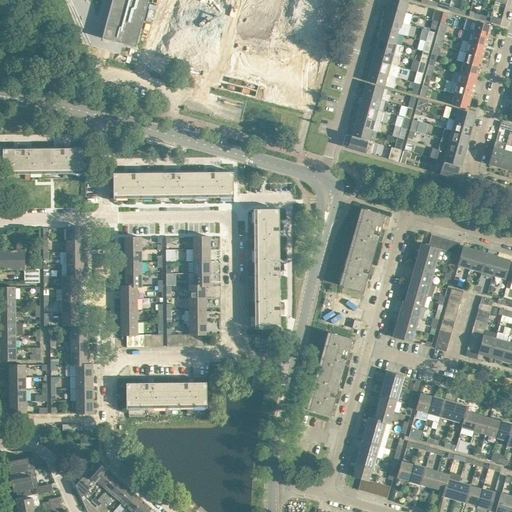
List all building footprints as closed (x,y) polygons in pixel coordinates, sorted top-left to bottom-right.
[(112,0),(102,38),(136,47),(148,0),(112,0)] [(401,0),(389,0),(388,8),(404,12),(407,2),(401,0)] [(439,1),(438,3),(437,7),(448,10),(449,6),(449,4),(439,1)] [(401,23),(404,12),(388,8),(387,11),(384,10),(382,17),(385,18),(401,23)] [(492,23),(500,25),(502,19),(491,16),(489,22),(492,23)] [(401,23),(385,18),(385,19),(382,18),(380,25),(383,26),(382,29),(398,33),(408,36),(411,26),(401,23)] [(463,29),(472,31),(488,36),(491,25),(466,18),(466,19),(467,19),(464,29),(463,28),(463,29)] [(438,33),(445,35),(448,25),(440,23),(438,33)] [(379,38),(379,39),(395,43),(398,33),(382,29),(381,31),(378,30),(376,37),(379,38)] [(432,43),(435,32),(429,31),(426,41),(432,43)] [(469,42),(485,47),(488,36),(472,31),(469,42)] [(445,35),(438,33),(435,44),(442,46),(445,35)] [(395,43),(379,39),(376,49),(401,56),(404,46),(395,43)] [(429,53),(432,43),(426,41),(423,51),(429,53)] [(482,57),(485,47),(469,42),(466,52),(482,57)] [(440,56),(442,46),(435,44),(432,54),(438,56),(440,56)] [(376,49),(373,60),(389,64),(398,67),(401,56),(376,49)] [(463,63),(480,67),(482,57),(466,52),(463,63)] [(438,56),(432,54),(429,64),(435,66),(438,56)] [(373,60),(370,70),(387,75),(389,64),(373,60)] [(477,78),(480,67),(463,63),(460,73),(477,78)] [(432,76),(435,66),(429,64),(426,75),(432,76)] [(370,70),(367,81),(394,88),(396,84),(393,83),(394,77),(387,75),(370,70)] [(474,88),(477,78),(460,73),(455,72),(452,82),(474,88)] [(432,76),(426,75),(423,85),(429,87),(432,76)] [(449,92),(454,94),(471,98),(474,88),(452,82),(449,92)] [(417,95),(420,84),(415,83),(412,93),(417,95)] [(366,84),(363,94),(380,99),(388,101),(390,95),(386,94),(387,89),(366,84)] [(426,97),(429,87),(423,85),(420,96),(426,97)] [(360,105),(377,109),(380,99),(363,94),(362,98),(359,97),(358,104),(360,105)] [(468,109),(471,98),(454,94),(451,104),(468,109)] [(416,109),(422,111),(423,106),(427,107),(429,101),(419,98),(416,109)] [(377,109),(360,105),(357,115),(382,122),(385,112),(377,109)] [(448,118),(472,125),(475,114),(467,112),(451,107),(448,118)] [(355,126),(371,130),(379,132),(382,122),(357,115),(355,126)] [(410,130),(415,131),(417,132),(419,121),(413,120),(410,130)] [(455,120),(452,131),(469,135),(472,125),(455,120)] [(511,125),(501,122),(499,127),(510,131),(510,130),(511,125)] [(371,130),(355,126),(352,136),(374,142),(368,140),(371,130)] [(443,139),(466,146),(469,135),(452,131),(446,129),(443,139)] [(374,142),(352,136),(348,147),(371,154),(374,142)] [(397,149),(401,150),(404,139),(399,138),(397,137),(394,148),(397,149)] [(463,156),(466,146),(443,139),(440,150),(463,156)] [(506,144),(495,141),(488,164),(500,167),(504,150),(506,144)] [(406,143),(404,151),(408,152),(410,152),(412,144),(406,143)] [(57,148),(53,148),(43,148),(43,174),(45,174),(45,171),(81,170),(81,173),(83,173),(83,165),(83,162),(83,148),(82,148),(64,148),(64,144),(57,144),(57,148)] [(41,174),(43,174),(43,148),(30,149),(25,149),(24,145),(18,145),(18,149),(14,149),(3,149),(3,165),(3,174),(5,174),(5,171),(41,171),(41,174)] [(436,160),(443,162),(460,167),(463,156),(440,150),(439,149),(436,160)] [(511,162),(511,152),(504,150),(500,167),(510,170),(511,162)] [(457,178),(460,167),(443,162),(440,173),(457,178)] [(191,198),(193,198),(193,172),(175,172),(174,168),(168,168),(168,172),(153,173),(153,198),(155,198),(155,195),(191,195),(191,198)] [(233,197),(233,172),(220,172),(214,172),(214,168),(207,168),(207,172),(193,172),(193,198),(195,198),(195,195),(231,194),(231,197),(233,197)] [(152,198),(153,198),(153,173),(135,173),(135,169),(128,169),(128,173),(124,173),(113,173),(113,190),(113,193),(113,199),(116,198),(116,195),(152,195),(152,198)] [(350,246),(374,253),(379,236),(383,237),(385,230),(381,229),(385,215),(361,208),(360,210),(363,211),(353,245),(350,245),(350,246)] [(279,219),(279,209),(253,209),(253,211),(256,211),(257,247),(254,247),(254,249),(279,249),(279,236),(279,230),(283,230),(283,223),(279,223),(279,219)] [(66,228),(66,240),(83,240),(83,227),(66,228)] [(432,234),(431,234),(428,246),(434,247),(437,236),(432,234)] [(193,237),(193,249),(210,249),(210,236),(193,237)] [(443,237),(437,236),(434,247),(439,249),(439,248),(440,249),(443,237)] [(124,237),(124,250),(141,250),(141,237),(124,237)] [(449,239),(443,237),(440,249),(445,250),(449,239)] [(449,239),(445,250),(451,252),(454,241),(449,239)] [(83,252),(83,240),(66,240),(66,252),(83,252)] [(454,241),(451,252),(457,253),(460,242),(454,241)] [(422,244),(419,256),(436,261),(439,249),(434,247),(428,246),(422,244)] [(370,267),(371,263),(374,253),(350,246),(349,248),(352,249),(342,284),(339,283),(339,285),(363,292),(368,274),(372,275),(374,268),(370,267)] [(463,248),(458,264),(470,268),(474,251),(463,248)] [(166,250),(166,261),(170,261),(176,261),(176,249),(166,250)] [(210,261),(210,249),(193,249),(193,261),(210,261)] [(279,249),(254,249),(254,251),(257,251),(257,287),(254,287),(254,289),(280,289),(280,275),(280,270),(284,270),(284,263),(280,263),(280,259),(279,249)] [(0,250),(0,269),(24,269),(24,283),(39,283),(39,269),(35,269),(35,260),(27,260),(27,258),(25,258),(25,251),(25,250),(24,250),(0,250)] [(141,250),(124,250),(125,262),(141,262),(141,250)] [(470,268),(481,271),(486,254),(474,251),(470,268)] [(66,252),(66,264),(83,264),(83,252),(66,252)] [(481,271),(493,274),(498,258),(486,254),(481,271)] [(419,256),(416,267),(432,272),(436,261),(419,256)] [(498,258),(493,274),(505,278),(509,261),(498,258)] [(193,261),(193,273),(210,273),(210,261),(193,261)] [(125,262),(125,274),(141,274),(141,262),(125,262)] [(83,276),(83,264),(66,264),(67,276),(67,277),(79,276),(83,276)] [(416,267),(412,279),(429,284),(432,272),(416,267)] [(210,286),(210,273),(193,273),(193,285),(205,285),(205,286),(210,286)] [(141,274),(125,274),(125,286),(142,286),(141,274)] [(166,274),(166,286),(170,286),(176,286),(175,274),(166,274)] [(61,276),(62,289),(79,289),(79,276),(67,277),(67,276),(61,276)] [(412,279),(409,291),(426,296),(429,284),(412,279)] [(189,286),(189,298),(205,297),(205,286),(205,285),(193,285),(193,286),(189,286)] [(120,286),(120,298),(137,298),(137,287),(142,287),(142,286),(125,286),(120,286)] [(0,287),(0,299),(15,299),(15,287),(0,287)] [(461,298),(463,291),(451,288),(450,294),(461,298)] [(62,289),(62,301),(79,301),(79,289),(62,289)] [(280,289),(254,289),(254,290),(257,290),(258,326),(255,327),(255,329),(261,329),(264,329),(280,328),(280,315),(280,309),(284,309),(284,303),(280,303),(280,298),(280,289)] [(426,296),(409,291),(406,302),(404,301),(404,302),(422,307),(426,296)] [(450,294),(448,300),(459,304),(461,298),(450,294)] [(206,309),(205,297),(189,298),(189,310),(206,309)] [(482,297),(480,303),(491,306),(492,306),(493,300),(482,297)] [(137,298),(120,298),(120,310),(137,310),(137,298)] [(0,299),(0,311),(15,311),(15,299),(0,299)] [(459,304),(448,300),(446,306),(458,309),(459,304)] [(79,313),(79,301),(62,301),(54,301),(54,309),(62,309),(62,313),(79,313)] [(421,311),(422,307),(404,302),(400,313),(417,318),(420,310),(421,311)] [(478,309),(490,312),(491,306),(480,303),(478,309)] [(446,306),(444,312),(456,315),(458,309),(446,306)] [(189,310),(189,322),(206,322),(206,309),(189,310)] [(488,319),(490,312),(478,309),(477,315),(488,319)] [(120,310),(121,322),(137,322),(137,310),(120,310)] [(0,311),(0,323),(16,324),(15,311),(0,311)] [(456,315),(444,312),(443,318),(454,321),(456,315)] [(62,325),(79,325),(79,313),(62,313),(62,325)] [(400,313),(397,325),(414,330),(417,318),(400,313)] [(477,315),(475,320),(487,323),(488,319),(477,315)] [(443,318),(441,324),(453,328),(454,321),(443,318)] [(361,321),(354,319),(352,328),(359,330),(361,321)] [(475,320),(473,326),(485,329),(487,323),(475,320)] [(127,335),(133,335),(137,335),(137,322),(121,322),(121,335),(127,335)] [(197,334),(203,334),(206,334),(206,322),(189,322),(189,334),(191,334),(197,334)] [(0,323),(0,335),(16,336),(16,324),(0,323)] [(453,328),(441,324),(439,330),(451,333),(453,328)] [(414,330),(397,325),(394,337),(410,341),(414,330)] [(473,326),(472,332),(484,335),(485,329),(473,326)] [(70,328),(70,340),(87,340),(87,328),(70,328)] [(451,333),(439,330),(438,336),(449,339),(451,333)] [(317,370),(341,377),(346,359),(350,361),(352,354),(348,353),(352,339),(349,338),(328,332),(327,334),(330,335),(320,369),(317,369),(317,370)] [(472,332),(470,338),(482,341),(483,336),(484,335),(472,332)] [(0,335),(0,347),(16,348),(16,336),(0,335)] [(448,345),(449,339),(438,336),(436,342),(448,345)] [(479,353),(490,356),(495,339),(483,336),(482,341),(480,347),(479,353)] [(482,341),(470,338),(469,343),(480,347),(482,341)] [(490,356),(502,359),(507,343),(495,339),(490,356)] [(88,352),(87,340),(70,340),(71,352),(88,352)] [(448,345),(436,342),(434,348),(446,351),(448,345)] [(479,353),(480,347),(469,343),(467,349),(479,353)] [(502,359),(511,361),(511,344),(507,343),(502,359)] [(16,348),(0,347),(0,360),(16,360),(16,348)] [(40,360),(40,348),(28,348),(28,353),(32,353),(32,356),(30,356),(30,360),(40,360)] [(71,365),(75,365),(75,364),(88,364),(88,352),(71,352),(71,365)] [(92,364),(88,364),(75,364),(75,365),(76,376),(93,376),(92,364)] [(9,365),(9,377),(26,377),(26,365),(9,365)] [(337,391),(339,387),(341,377),(317,370),(316,372),(319,373),(309,407),(307,407),(306,409),(330,416),(336,398),(339,399),(341,392),(337,391)] [(383,384),(400,389),(403,377),(403,376),(387,372),(383,384)] [(93,388),(93,376),(76,376),(76,389),(93,388)] [(9,377),(9,389),(26,389),(26,377),(9,377)] [(177,382),(166,382),(167,408),(168,408),(168,405),(204,404),(204,407),(207,407),(206,382),(193,382),(187,382),(187,378),(180,378),(181,382),(177,382)] [(167,408),(166,382),(153,383),(148,383),(148,379),(141,379),(141,383),(137,383),(126,383),(126,408),(129,408),(129,405),(165,405),(165,408),(167,408)] [(400,389),(383,384),(380,396),(396,400),(400,389)] [(76,389),(76,401),(93,401),(93,388),(76,389)] [(9,389),(9,402),(26,401),(26,389),(9,389)] [(421,393),(416,409),(428,413),(432,396),(421,393)] [(396,400),(380,396),(377,407),(393,412),(396,400)] [(444,400),(432,396),(428,413),(440,416),(444,400)] [(444,400),(440,416),(451,420),(456,403),(444,400)] [(26,414),(26,401),(9,402),(9,414),(26,414)] [(93,413),(93,401),(76,401),(76,413),(93,413)] [(468,407),(456,403),(451,420),(463,423),(466,411),(468,407)] [(393,412),(377,407),(374,418),(374,419),(385,422),(385,423),(390,424),(393,412)] [(466,411),(463,423),(462,428),(473,431),(478,414),(466,411)] [(490,418),(478,414),(473,431),(485,434),(490,418)] [(374,419),(374,418),(369,417),(366,429),(382,434),(385,423),(385,422),(374,419)] [(490,418),(485,434),(497,438),(501,421),(490,418)] [(511,427),(511,423),(501,421),(497,438),(508,441),(511,429),(511,427)] [(382,434),(366,429),(362,441),(379,445),(380,440),(382,434)] [(362,441),(359,452),(376,457),(379,445),(362,441)] [(359,452),(356,464),(372,469),(376,457),(359,452)] [(11,480),(36,475),(32,457),(8,461),(10,474),(16,473),(17,478),(11,480)] [(75,485),(87,511),(99,511),(97,510),(93,506),(89,503),(83,496),(106,469),(97,460),(75,485)] [(397,477),(409,481),(413,464),(402,461),(397,477)] [(361,478),(367,480),(369,480),(372,469),(356,464),(352,476),(361,478)] [(413,464),(409,481),(420,484),(425,468),(413,464)] [(425,468),(420,484),(432,487),(436,472),(437,471),(425,468)] [(106,469),(83,496),(86,500),(100,485),(103,488),(113,475),(106,469)] [(447,479),(448,479),(449,475),(436,472),(432,487),(444,490),(447,479)] [(15,498),(37,494),(53,491),(52,490),(51,484),(38,486),(36,475),(11,480),(14,492),(19,491),(20,497),(15,498)] [(97,500),(101,504),(121,481),(113,475),(103,488),(106,490),(97,500)] [(364,491),(367,480),(361,478),(358,490),(364,491)] [(444,490),(442,495),(454,498),(459,482),(448,479),(447,479),(444,490)] [(369,493),(373,481),(369,480),(367,480),(364,491),(369,493)] [(101,504),(97,510),(99,511),(106,511),(108,510),(106,508),(115,498),(118,500),(128,488),(121,481),(101,504)] [(375,495),(379,483),(373,481),(369,493),(375,495)] [(466,502),(470,486),(459,482),(454,498),(466,502)] [(381,496),(384,485),(379,483),(375,495),(381,496)] [(387,498),(390,486),(384,485),(381,496),(387,498)] [(478,505),(482,489),(470,486),(466,502),(478,505)] [(120,511),(136,495),(128,488),(118,500),(121,503),(112,511),(120,511)] [(489,508),(494,492),(482,489),(478,505),(489,508)] [(496,511),(498,511),(508,511),(511,498),(511,496),(501,493),(500,493),(495,511),(496,511)] [(15,498),(15,501),(18,511),(34,508),(40,507),(39,507),(38,504),(39,502),(37,494),(15,498)] [(136,495),(120,511),(128,511),(130,510),(131,511),(133,511),(143,501),(136,495)] [(147,511),(151,508),(143,501),(133,511),(147,511)]
